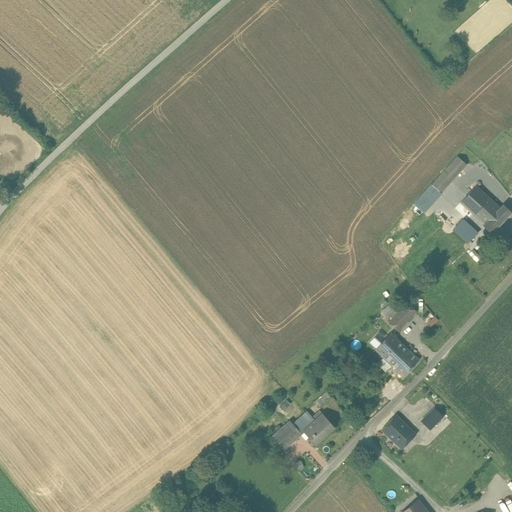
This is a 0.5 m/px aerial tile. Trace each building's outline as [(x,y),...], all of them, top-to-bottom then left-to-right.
[(457,156),(432,185),(440,193),(466,164),(457,156)] [(432,185),(414,205),(422,213),(440,193),(432,185)] [(476,186),(460,203),(473,214),(488,197),(476,186)] [(500,208),(488,197),(473,214),(484,224),(482,226),(491,234),(511,213),(503,205),(500,208)] [(477,233),(463,220),(454,230),(468,243),(477,233)] [(481,258),(473,250),(469,254),(476,262),(481,258)] [(407,303),(389,322),(398,331),(416,312),(407,303)] [(390,304),(382,311),(387,317),(395,310),(390,304)] [(437,321),(434,317),(427,323),(430,327),(437,321)] [(419,360),(391,333),(375,350),(383,358),(378,364),(387,372),(392,367),(403,377),(419,360)] [(325,392),(314,402),(319,408),(331,398),(325,392)] [(443,417),(434,409),(421,421),(430,430),(443,417)] [(303,431),(315,421),(307,411),(293,424),(302,434),(304,432),(303,431)] [(303,431),(304,432),(306,431),(311,436),(309,438),(315,445),(335,428),(323,414),(315,421),(303,431)] [(415,434),(395,416),(381,430),(401,449),(415,434)] [(290,421),(270,439),(281,452),(302,434),(293,424),(290,421)] [(219,487),(211,495),(216,501),(225,494),(219,487)] [(225,494),(216,501),(220,506),(229,499),(225,494)] [(426,511),(417,501),(403,511),(426,511)]
